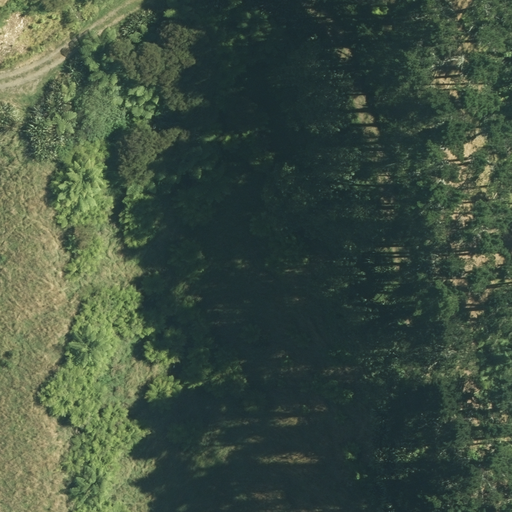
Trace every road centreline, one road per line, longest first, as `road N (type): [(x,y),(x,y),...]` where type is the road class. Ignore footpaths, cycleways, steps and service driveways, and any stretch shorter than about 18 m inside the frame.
road 1 (track): [(314,0),(340,30),(452,511)]
road 2 (track): [(0,86),(51,63),(140,0)]
